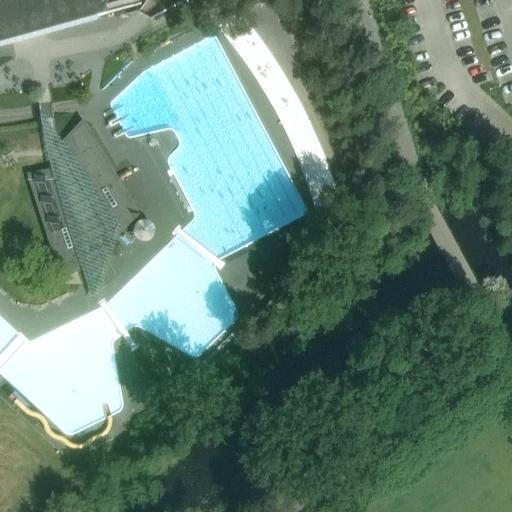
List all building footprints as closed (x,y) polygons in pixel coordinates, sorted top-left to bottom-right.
[(0,0),(0,43),(105,14),(104,7),(109,0),(0,0)] [(239,54),(232,57),(312,213),(343,196),(258,31),(233,43),(239,54)] [(82,126),(61,147),(114,237),(122,229),(136,215),(82,126)] [(61,172),(31,177),(63,277),(89,262),(61,172)] [(139,222),(135,225),(132,230),(132,234),(133,237),(136,241),(138,242),(143,244),(145,243),(149,242),(152,239),(154,236),(154,233),(154,229),(153,227),(151,224),(147,222),(145,221),(142,221),(139,222)] [(274,297),(263,310),(276,321),(287,307),(274,297)]
